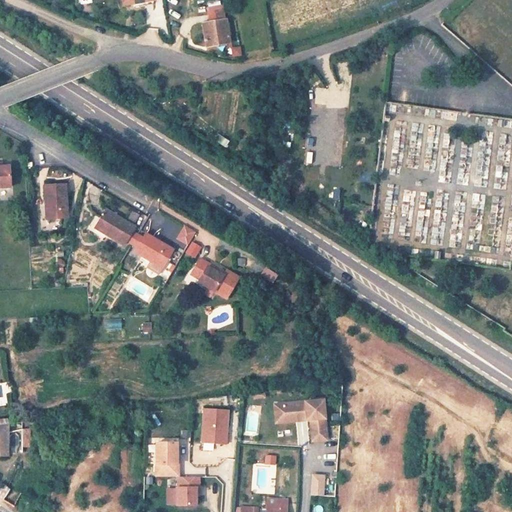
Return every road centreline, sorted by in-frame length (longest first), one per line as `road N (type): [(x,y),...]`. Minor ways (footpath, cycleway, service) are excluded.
road 1 (primary): [(0,54),(511,377)]
road 2 (unclassified): [(114,54),(260,69),(421,15)]
road 3 (unclassified): [(0,98),(114,54)]
road 4 (residential): [(114,54),(6,0)]
road 5 (residential): [(511,94),(421,15)]
